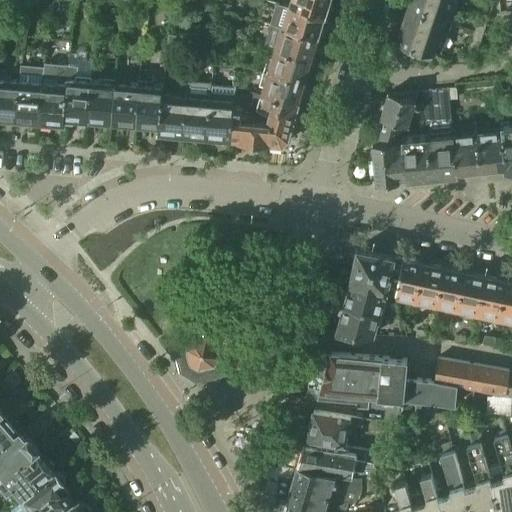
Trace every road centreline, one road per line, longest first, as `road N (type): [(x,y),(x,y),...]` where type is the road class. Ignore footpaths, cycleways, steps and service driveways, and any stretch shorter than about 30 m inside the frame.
road 1 (secondary): [(214,511),(182,444),(114,347),(42,268)]
road 2 (residential): [(313,202),(160,191),(100,213),(42,268)]
road 3 (secondary): [(14,299),(84,366),(175,511)]
road 4 (residential): [(313,202),(379,0)]
road 5 (residential): [(247,403),(313,202)]
road 6 (residential): [(511,247),(313,202)]
